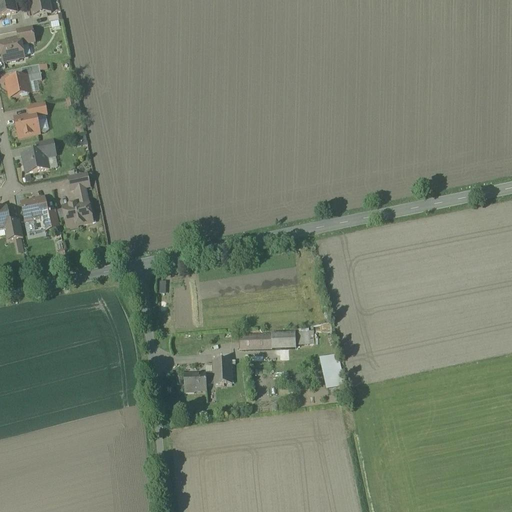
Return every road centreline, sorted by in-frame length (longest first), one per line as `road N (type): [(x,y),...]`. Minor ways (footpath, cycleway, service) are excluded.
road 1 (tertiary): [(137,265),(511,188)]
road 2 (unclassified): [(137,265),(165,511)]
road 3 (tertiary): [(0,294),(137,265)]
